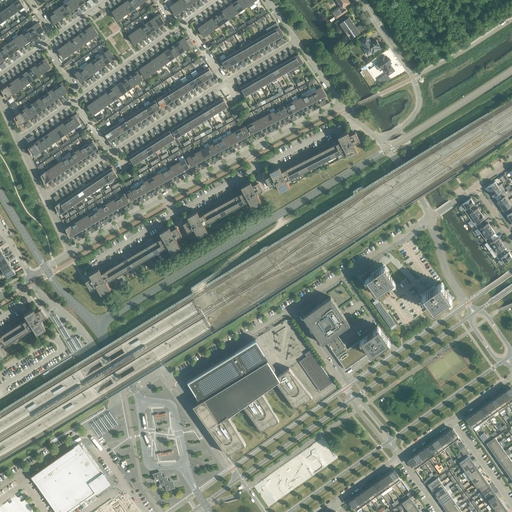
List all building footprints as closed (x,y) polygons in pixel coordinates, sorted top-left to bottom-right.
[(19,0),(18,0),(14,3),(19,10),(24,6),(19,0)] [(80,5),(76,0),(70,0),(69,1),(75,9),(80,5)] [(135,8),(129,0),(128,0),(125,3),(131,11),(135,8)] [(184,8),(179,0),(175,3),(180,11),(184,8)] [(189,6),(184,0),(179,0),(184,8),(189,6)] [(243,8),(238,0),(233,4),(239,12),(243,8)] [(248,5),(245,0),(238,0),(243,8),(248,5)] [(337,0),(341,6),(332,13),(336,19),(348,10),(345,6),(349,2),(347,0),(337,0)] [(75,9),(69,1),(64,4),(70,12),(75,9)] [(19,10),(14,3),(9,6),(14,13),(19,10)] [(131,11),(125,3),(121,6),(126,14),(131,11)] [(180,11),(175,3),(170,7),(176,14),(180,11)] [(70,12),(64,4),(59,8),(65,15),(70,12)] [(239,12),(233,4),(228,7),(234,15),(239,12)] [(14,13),(9,6),(4,10),(9,17),(14,13)] [(126,14),(121,6),(117,8),(122,16),(126,14)] [(234,15),(228,7),(223,11),(229,19),(234,15)] [(65,15),(59,8),(55,11),(60,19),(65,15)] [(122,16),(117,8),(112,12),(118,20),(122,16)] [(9,17),(4,10),(0,12),(0,13),(5,20),(9,17)] [(60,19),(55,11),(49,15),(55,23),(60,19)] [(229,19),(223,11),(218,14),(224,22),(229,19)] [(224,22),(218,14),(213,18),(219,25),(224,22)] [(159,15),(154,18),(160,26),(164,23),(159,15)] [(361,24),(356,27),(349,17),(340,23),(352,39),(365,29),(361,24)] [(160,26),(154,18),(150,21),(156,29),(160,26)] [(219,25),(213,18),(208,21),(214,29),(219,25)] [(156,29),(150,21),(146,24),(152,32),(156,29)] [(214,29),(208,21),(203,24),(209,32),(214,29)] [(38,22),(33,26),(39,34),(44,30),(38,22)] [(152,32),(146,24),(142,27),(147,35),(152,32)] [(209,32),(203,24),(198,28),(204,36),(209,32)] [(39,34),(33,26),(28,29),(34,37),(39,34)] [(98,34),(92,26),(88,29),(94,37),(98,34)] [(147,35),(142,27),(138,29),(143,37),(147,35)] [(279,27),(273,30),(278,38),(284,34),(279,27)] [(34,37),(28,29),(24,33),(29,41),(34,37)] [(94,37),(88,29),(84,32),(89,40),(94,37)] [(143,37),(138,29),(134,32),(139,40),(143,37)] [(278,38),(273,30),(268,33),(273,41),(278,38)] [(89,40),(84,32),(80,35),(85,43),(89,40)] [(139,40),(134,32),(129,36),(135,43),(139,40)] [(29,41),(24,33),(19,36),(24,44),(29,41)] [(273,41),(268,33),(263,36),(268,44),(273,41)] [(85,43),(80,35),(75,38),(81,46),(85,43)] [(24,44),(19,36),(14,40),(19,48),(24,44)] [(268,44),(263,36),(258,39),(263,47),(268,44)] [(363,48),(366,51),(365,52),(368,56),(371,53),(370,53),(372,52),(373,54),(380,49),(378,47),(380,46),(375,39),(370,43),(370,42),(366,37),(360,41),(364,47),(363,48)] [(81,46),(75,38),(71,40),(77,48),(81,46)] [(184,38),(179,41),(185,49),(190,46),(192,48),(195,46),(189,38),(186,40),(184,38)] [(263,47),(258,39),(253,42),(257,50),(263,47)] [(19,48),(14,40),(9,43),(14,51),(19,48)] [(77,48),(71,40),(67,43),(73,51),(77,48)] [(185,49),(179,41),(174,45),(180,53),(185,49)] [(257,50),(253,42),(247,45),(252,53),(257,50)] [(14,51),(9,43),(4,47),(9,55),(14,51)] [(73,51),(67,43),(63,46),(69,54),(73,51)] [(180,53),(174,45),(170,48),(175,56),(180,53)] [(252,53),(247,45),(242,48),(247,56),(252,53)] [(69,54),(63,46),(59,49),(64,57),(69,54)] [(9,55),(4,47),(0,49),(0,51),(4,58),(9,55)] [(175,56),(170,48),(165,52),(170,60),(175,56)] [(247,56),(242,48),(237,51),(242,59),(247,56)] [(115,58),(109,50),(105,53),(110,61),(115,58)] [(242,59),(237,51),(232,54),(237,62),(242,59)] [(170,60),(165,52),(160,55),(165,63),(170,60)] [(110,61),(105,53),(101,56),(106,64),(110,61)] [(237,62),(232,54),(227,57),(231,65),(237,62)] [(298,54),(293,57),(298,66),(304,62),(298,54)] [(165,63),(160,55),(155,59),(160,67),(165,63)] [(395,71),(390,64),(391,64),(392,64),(391,61),(390,61),(391,60),(389,58),(388,58),(388,57),(386,55),(385,56),(386,56),(385,57),(383,55),(380,57),(382,59),(377,62),(383,70),(383,69),(388,76),(395,71)] [(106,64),(101,56),(96,59),(102,66),(106,64)] [(231,65),(227,57),(221,60),(226,68),(231,65)] [(299,68),(298,66),(293,57),(288,60),(292,69),(294,71),(299,68)] [(45,59),(41,62),(46,70),(51,67),(45,59)] [(102,66),(96,59),(92,61),(98,69),(102,66)] [(160,67),(155,59),(150,62),(155,70),(160,67)] [(292,69),(288,60),(282,63),(287,72),(292,69)] [(98,69),(92,61),(88,64),(94,72),(98,69)] [(46,70),(41,62),(37,65),(42,73),(46,70)] [(155,70),(150,62),(145,66),(150,74),(155,70)] [(287,72),(282,63),(277,66),(282,75),(287,72)] [(94,72),(88,64),(84,67),(90,75),(94,72)] [(42,73),(37,65),(33,68),(38,76),(42,73)] [(150,74),(145,66),(140,69),(145,77),(150,74)] [(282,75),(277,66),(272,69),(277,78),(282,75)] [(90,75),(84,67),(80,70),(85,78),(90,75)] [(209,67),(203,71),(208,79),(214,75),(209,67)] [(38,76),(33,68),(28,71),(34,79),(38,76)] [(278,80),(277,78),(272,69),(267,72),(272,81),(273,83),(278,80)] [(85,78),(80,70),(75,73),(81,81),(85,78)] [(34,79),(28,71),(24,74),(30,82),(34,79)] [(137,71),(132,75),(138,82),(143,79),(137,71)] [(208,79),(203,71),(198,74),(203,82),(208,79)] [(272,81),(267,72),(262,75),(266,84),(272,81)] [(30,82),(24,74),(20,77),(26,85),(30,82)] [(203,82),(198,74),(193,77),(198,85),(203,82)] [(138,82),(132,75),(127,78),(133,86),(138,82)] [(266,84),(262,75),(256,78),(261,87),(266,84)] [(26,85),(20,77),(16,80),(21,88),(26,85)] [(198,85),(193,77),(188,80),(193,88),(198,85)] [(133,86),(127,78),(123,81),(128,89),(133,86)] [(261,87),(256,78),(251,81),(256,90),(261,87)] [(21,88),(16,80),(12,83),(17,91),(21,88)] [(193,88),(188,80),(183,83),(188,91),(193,88)] [(128,89),(123,81),(118,85),(123,93),(128,89)] [(256,90),(251,81),(246,84),(251,93),(256,90)] [(17,91),(12,83),(7,85),(13,93),(17,91)] [(62,83),(58,86),(63,94),(68,91),(62,83)] [(188,91),(183,83),(178,86),(183,94),(188,91)] [(251,93),(246,84),(241,87),(245,96),(251,93)] [(13,93),(7,85),(3,89),(4,90),(3,90),(2,90),(6,98),(6,97),(8,96),(8,97),(13,93)] [(123,93),(118,85),(113,88),(118,96),(123,93)] [(63,94),(58,86),(54,89),(59,97),(63,94)] [(183,94),(178,86),(172,89),(177,98),(183,94)] [(321,87),(316,90),(320,98),(327,95),(321,87)] [(118,96),(113,88),(108,92),(113,100),(118,96)] [(59,97),(54,89),(49,92),(55,100),(59,97)] [(177,98),(172,89),(167,93),(172,101),(177,98)] [(320,98),(316,90),(312,92),(316,100),(320,98)] [(55,100),(49,92),(45,95),(51,103),(55,100)] [(113,100),(108,92),(103,95),(108,103),(113,100)] [(316,100),(312,92),(307,94),(311,103),(316,100)] [(172,101),(167,93),(162,96),(167,104),(172,101)] [(311,103),(307,94),(302,97),(307,105),(311,103)] [(51,103),(45,95),(41,98),(47,106),(51,103)] [(108,103),(103,95),(98,99),(104,107),(108,103)] [(167,104),(162,96),(157,99),(162,107),(167,104)] [(307,105),(302,97),(298,99),(302,107),(307,105)] [(47,106),(41,98),(37,101),(42,109),(47,106)] [(223,98),(218,101),(223,109),(228,106),(223,98)] [(104,107),(98,99),(93,102),(99,110),(104,107)] [(302,107),(298,99),(293,101),(298,110),(302,107)] [(155,100),(150,103),(155,111),(161,108),(155,100)] [(42,109),(37,101),(33,104),(38,111),(42,109)] [(223,109),(218,101),(213,104),(218,112),(223,109)] [(298,110),(293,101),(289,104),(293,112),(298,110)] [(99,110),(93,102),(88,106),(93,114),(99,110)] [(155,111),(150,103),(145,106),(150,114),(155,111)] [(38,111),(33,104),(28,106),(34,114),(38,111)] [(218,112),(213,104),(208,107),(212,115),(218,112)] [(293,112),(289,104),(284,106),(289,114),(293,112)] [(34,114),(28,106),(24,109),(30,117),(34,114)] [(150,114),(145,106),(140,110),(145,118),(150,114)] [(289,114),(284,106),(280,108),(284,117),(289,114)] [(212,115),(208,107),(202,111),(207,119),(212,115)] [(284,117),(280,108),(275,111),(280,119),(284,117)] [(30,117),(24,109),(20,112),(26,120),(30,117)] [(145,118),(140,110),(135,113),(140,121),(145,118)] [(207,119),(202,111),(197,114),(202,122),(207,119)] [(280,119),(275,111),(271,113),(275,121),(280,119)] [(26,120),(20,112),(16,116),(15,117),(15,116),(14,116),(18,124),(21,122),(21,123),(26,120)] [(140,121),(135,113),(130,116),(135,124),(140,121)] [(275,121),(271,113),(266,115),(270,124),(275,121)] [(202,122),(197,114),(192,117),(197,125),(202,122)] [(75,115),(69,119),(75,127),(80,123),(75,115)] [(270,124),(266,115),(261,118),(266,126),(270,124)] [(135,124),(130,116),(125,119),(130,127),(135,124)] [(197,125),(192,117),(187,120),(192,128),(197,125)] [(266,126),(261,118),(257,120),(261,128),(266,126)] [(75,127),(69,119),(65,122),(70,130),(75,127)] [(130,127),(125,119),(120,123),(125,131),(130,127)] [(192,128),(187,120),(182,123),(187,131),(192,128)] [(261,128),(257,120),(252,122),(257,131),(261,128)] [(70,130),(65,122),(60,126),(65,134),(70,130)] [(257,131),(252,122),(248,125),(252,133),(257,131)] [(125,131),(120,123),(115,126),(120,134),(125,131)] [(187,131),(182,123),(177,126),(182,134),(187,131)] [(65,134),(60,126),(55,129),(60,137),(65,134)] [(120,134),(115,126),(110,129),(115,137),(120,134)] [(182,134),(177,126),(171,129),(176,138),(182,134)] [(246,126),(241,128),(245,137),(250,134),(246,126)] [(245,137),(241,128),(236,131),(241,139),(245,137)] [(60,137),(55,129),(50,133),(55,141),(60,137)] [(115,137),(110,129),(104,132),(109,140),(115,137)] [(170,130),(165,134),(170,142),(175,138),(170,130)] [(241,139),(236,131),(232,133),(236,142),(241,139)] [(338,137),(339,139),(341,142),(336,144),(341,153),(345,150),(349,157),(358,152),(354,144),(360,141),(356,132),(349,135),(348,132),(338,137)] [(55,141),(50,133),(45,136),(50,144),(55,141)] [(236,142),(232,133),(227,136),(232,144),(236,142)] [(170,142),(165,134),(160,137),(165,145),(170,142)] [(50,144),(45,136),(40,140),(45,148),(50,144)] [(232,144),(227,136),(223,138),(227,146),(232,144)] [(165,145),(160,137),(155,140),(160,148),(165,145)] [(227,146),(223,138),(218,141),(223,149),(227,146)] [(45,148),(40,140),(35,143),(41,151),(45,148)] [(93,140),(88,143),(94,151),(98,148),(93,140)] [(160,148),(155,140),(150,143),(155,151),(160,148)] [(223,149),(218,141),(214,143),(218,151),(223,149)] [(41,151),(35,143),(30,147),(30,148),(29,148),(33,156),(35,154),(35,155),(41,151)] [(94,151),(88,143),(84,146),(89,154),(94,151)] [(155,151),(150,143),(144,147),(150,155),(155,151)] [(218,151),(214,143),(209,145),(214,154),(218,151)] [(341,153),(336,144),(332,146),(336,155),(341,153)] [(214,154),(209,145),(205,148),(209,156),(214,154)] [(89,154),(84,146),(80,149),(85,156),(89,154)] [(336,155),(332,146),(327,149),(332,157),(336,155)] [(150,155),(144,147),(139,150),(144,158),(150,155)] [(209,156),(205,148),(200,150),(205,159),(209,156)] [(85,156),(80,149),(76,151),(81,159),(85,156)] [(332,157),(327,149),(323,151),(327,160),(332,157)] [(144,158),(139,150),(134,153),(139,161),(144,158)] [(205,159),(200,150),(196,153),(200,161),(205,159)] [(81,159),(76,151),(71,154),(77,162),(81,159)] [(327,160),(323,151),(318,153),(323,162),(327,160)] [(139,161),(134,153),(129,156),(134,164),(139,161)] [(200,161),(196,153),(191,155),(196,163),(200,161)] [(323,162),(318,153),(314,155),(318,164),(323,162)] [(77,162),(71,154),(67,157),(72,165),(77,162)] [(196,163),(191,155),(187,158),(191,166),(196,163)] [(318,164),(314,155),(309,158),(314,167),(318,164)] [(72,165),(67,157),(63,160),(68,168),(72,165)] [(314,167),(309,158),(305,160),(309,169),(314,167)] [(189,167),(185,159),(180,161),(185,170),(189,167)] [(68,168),(63,160),(59,163),(64,171),(68,168)] [(309,169),(305,160),(300,162),(304,171),(309,169)] [(185,170),(180,161),(176,164),(180,172),(185,170)] [(304,171),(300,162),(295,165),(300,174),(304,171)] [(64,171),(59,163),(54,166),(60,174),(64,171)] [(180,172),(176,164),(171,166),(176,175),(180,172)] [(300,174),(295,165),(291,167),(295,176),(300,174)] [(50,169),(49,166),(44,169),(46,171),(51,179),(55,176),(50,169)] [(60,174),(54,166),(50,169),(55,176),(60,174)] [(176,175),(171,166),(167,169),(171,177),(176,175)] [(270,171),(271,173),(272,175),(265,178),(270,187),(276,183),(277,185),(279,190),(280,192),(290,187),(286,180),(291,178),(286,169),(282,172),(279,167),(270,171)] [(295,176),(291,167),(286,169),(291,178),(295,176)] [(112,168),(107,171),(112,179),(117,175),(112,168)] [(171,177),(167,169),(162,172),(167,180),(171,177)] [(51,179),(46,171),(41,174),(45,183),(51,179)] [(113,181),(112,179),(107,171),(103,174),(108,182),(109,184),(113,181)] [(167,180),(162,172),(158,174),(163,182),(167,180)] [(108,182),(103,174),(98,177),(104,185),(108,182)] [(163,182),(158,174),(153,177),(158,185),(163,182)] [(104,185),(98,177),(94,180),(99,187),(104,185)] [(158,185),(153,177),(149,179),(154,187),(158,185)] [(154,187),(149,179),(145,182),(149,190),(154,187)] [(99,187),(94,180),(90,182),(95,190),(99,187)] [(95,190),(90,182),(86,185),(91,193),(95,190)] [(149,190),(145,182),(140,184),(145,192),(149,190)] [(258,182),(252,185),(251,182),(241,187),(244,192),(240,194),(245,203),(249,200),(253,207),(262,202),(258,195),(258,196),(257,193),(263,190),(258,182)] [(495,182),(487,187),(490,192),(498,186),(495,182)] [(145,192),(140,184),(136,187),(140,195),(145,192)] [(91,193),(86,185),(81,188),(87,196),(91,193)] [(500,185),(498,186),(490,192),(493,197),(499,193),(500,195),(505,192),(500,185)] [(140,195),(136,187),(131,189),(136,197),(140,195)] [(87,196),(81,188),(77,191),(82,199),(87,196)] [(136,197),(131,189),(127,192),(131,200),(136,197)] [(82,199),(77,191),(73,194),(78,202),(82,199)] [(507,195),(505,192),(500,195),(502,198),(497,201),(500,206),(508,200),(505,196),(507,195)] [(125,193),(120,196),(125,204),(129,201),(125,193)] [(78,202),(73,194),(69,197),(74,205),(78,202)] [(245,203),(240,194),(235,197),(240,205),(245,203)] [(125,204),(120,196),(116,198),(120,206),(125,204)] [(74,205),(69,197),(64,199),(70,207),(74,205)] [(240,205),(235,197),(231,199),(236,208),(240,205)] [(120,206),(116,198),(111,201),(116,209),(120,206)] [(471,198),(461,205),(466,213),(471,209),(469,207),(474,203),(471,198)] [(70,207),(64,199),(60,202),(65,210),(70,207)] [(236,208),(231,199),(226,201),(231,210),(236,208)] [(511,204),(511,205),(508,200),(500,206),(503,211),(509,207),(510,210),(511,208),(511,204)] [(116,209),(111,201),(107,204),(112,212),(116,209)] [(231,210),(226,201),(222,204),(227,213),(231,210)] [(65,210),(60,202),(55,205),(59,214),(65,210)] [(112,212),(107,204),(102,206),(107,214),(112,212)] [(227,213),(222,204),(217,206),(222,215),(227,213)] [(107,214),(102,206),(98,209),(103,217),(107,214)] [(222,215),(217,206),(213,209),(218,218),(222,215)] [(473,212),(471,209),(466,213),(471,220),(473,219),(473,218),(481,213),(478,208),(473,212)] [(103,217),(98,209),(94,211),(99,220),(103,217)] [(218,218),(213,209),(208,211),(213,220),(218,218)] [(99,220),(94,211),(89,214),(94,222),(99,220)] [(188,216),(189,218),(189,219),(189,220),(183,223),(188,232),(193,229),(194,228),(195,230),(199,237),(208,232),(204,225),(209,222),(204,214),(200,216),(197,211),(188,216)] [(213,220),(208,211),(204,214),(209,222),(213,220)] [(481,213),(473,218),(473,219),(477,223),(474,225),(476,227),(481,224),(479,221),(485,218),(481,213)] [(94,222),(89,214),(85,217),(90,225),(94,222)] [(90,225),(85,217),(81,219),(85,227),(90,225)] [(85,227),(81,219),(76,222),(81,230),(85,227)] [(81,230),(76,222),(72,225),(77,233),(81,230)] [(481,224),(476,227),(478,230),(479,229),(482,234),(483,234),(492,228),(488,223),(483,226),(481,224)] [(77,233),(72,225),(66,228),(70,237),(77,233)] [(171,230),(170,229),(169,227),(160,232),(163,237),(159,240),(164,248),(168,246),(172,252),(181,247),(176,238),(182,235),(177,226),(171,230)] [(483,234),(482,234),(481,235),(487,242),(492,239),(490,236),(495,233),(492,228),(483,234)] [(493,241),(492,239),(487,242),(492,249),(502,242),(498,237),(493,241)] [(164,248),(159,240),(154,242),(159,251),(164,248)] [(159,251),(154,242),(150,245),(155,253),(159,251)] [(502,242),(492,249),(497,257),(502,253),(500,251),(505,247),(502,242)] [(155,253),(150,245),(146,247),(151,256),(155,253)] [(151,256),(146,247),(141,250),(146,258),(151,256)] [(146,258),(141,250),(137,253),(142,261),(146,258)] [(504,256),(502,253),(497,257),(499,259),(501,258),(504,263),(511,257),(511,256),(509,252),(504,256)] [(142,261),(137,253),(132,255),(137,264),(142,261)] [(137,264),(132,255),(128,258),(133,266),(137,264)] [(133,266),(128,258),(124,260),(129,269),(133,266)] [(129,269),(124,260),(119,263),(124,272),(129,269)] [(11,266),(8,261),(0,265),(0,266),(2,271),(11,266)] [(124,272),(119,263),(115,266),(120,274),(124,272)] [(14,272),(11,266),(2,271),(6,277),(10,274),(10,275),(15,273),(14,272)] [(120,274),(115,266),(110,268),(115,277),(120,274)] [(384,266),(366,279),(377,294),(395,282),(384,266)] [(115,277),(110,268),(106,271),(111,279),(115,277)] [(90,274),(91,276),(92,277),(86,281),(91,289),(96,286),(95,286),(97,285),(100,292),(102,294),(111,288),(107,282),(111,279),(106,271),(102,273),(99,269),(90,274)] [(441,283),(423,296),(433,311),(451,298),(441,283)] [(331,297),(303,316),(323,344),(326,341),(346,369),(362,357),(353,345),(347,349),(337,334),(350,324),(331,297)] [(378,299),(372,302),(392,330),(397,326),(378,299)] [(40,308),(34,312),(32,309),(23,314),(26,319),(22,322),(27,330),(32,327),(35,332),(36,334),(45,328),(39,320),(45,316),(40,308)] [(27,330),(22,322),(18,324),(23,333),(27,330)] [(23,333),(18,324),(13,327),(19,335),(23,333)] [(19,335),(13,327),(9,330),(14,338),(19,335)] [(361,339),(353,345),(362,357),(370,352),(372,354),(390,342),(387,338),(381,330),(379,327),(376,328),(361,339)] [(14,338),(9,330),(5,333),(10,341),(14,338)] [(10,341),(5,333),(0,335),(6,344),(10,341)] [(271,362),(256,338),(187,380),(188,382),(200,402),(203,405),(204,407),(261,372),(259,369),(270,363),(271,362)] [(144,374),(160,365),(151,351),(146,354),(141,346),(126,356),(127,358),(128,359),(129,361),(129,362),(130,362),(131,363),(132,364),(133,365),(134,367),(135,368),(136,369),(137,369),(139,371),(140,371),(141,372),(142,373),(144,374)] [(307,357),(300,362),(321,391),(333,383),(310,351),(305,354),(307,357)] [(278,376),(270,363),(259,369),(261,372),(204,407),(203,405),(200,402),(194,406),(208,425),(228,454),(238,447),(238,448),(246,444),(228,415),(243,404),(261,431),(271,424),(272,425),(279,420),(261,391),(276,381),(295,407),(301,403),(304,400),(305,401),(313,397),(289,368),(278,376)] [(511,400),(511,399),(506,391),(507,392),(505,394),(505,393),(502,395),(508,403),(511,400)] [(508,403),(502,395),(501,395),(502,396),(500,397),(500,396),(497,398),(503,407),(508,403)] [(503,407),(497,398),(496,398),(497,399),(496,400),(495,399),(492,402),(498,410),(503,407)] [(498,410),(492,402),(492,403),(491,404),(490,403),(487,405),(493,414),(498,410)] [(495,416),(493,414),(487,405),(487,406),(486,407),(485,406),(482,409),(488,417),(490,420),(495,416)] [(488,417),(482,409),(482,410),(481,411),(480,410),(477,412),(483,421),(488,417)] [(483,421),(477,412),(477,413),(476,414),(475,413),(472,416),(478,424),(483,421)] [(478,424),(472,416),(473,417),(471,418),(470,417),(467,419),(473,428),(478,424)] [(451,430),(448,433),(454,441),(459,438),(453,429),(453,430),(452,431),(451,430)] [(454,441),(448,433),(448,434),(447,435),(446,434),(443,436),(449,445),(454,441)] [(479,436),(484,443),(489,439),(484,433),(479,436)] [(449,445),(443,436),(443,437),(442,438),(441,437),(438,440),(444,448),(449,445)] [(498,442),(495,437),(487,443),(490,446),(491,447),(490,447),(491,448),(498,442)] [(444,448),(438,440),(438,441),(437,442),(436,441),(433,443),(439,452),(444,448)] [(66,511),(93,494),(103,486),(108,483),(89,456),(79,442),(30,477),(55,511),(66,511)] [(502,446),(498,442),(491,448),(493,451),(494,451),(494,452),(502,446)] [(439,452),(433,443),(434,444),(432,445),(431,444),(428,446),(434,455),(439,452)] [(434,455),(428,446),(428,447),(429,448),(427,449),(426,448),(423,450),(429,459),(434,455)] [(460,450),(463,454),(465,456),(470,453),(465,446),(460,450)] [(505,451),(502,446),(494,452),(495,453),(494,453),(497,456),(505,451)] [(429,459),(423,450),(424,451),(422,452),(422,451),(418,453),(424,462),(429,459)] [(508,455),(505,451),(497,456),(499,460),(500,459),(501,460),(508,455)] [(424,462),(418,453),(418,454),(419,454),(417,456),(417,455),(414,457),(420,465),(424,462)] [(511,460),(508,455),(501,460),(501,461),(501,462),(503,465),(511,460)] [(471,459),(469,456),(459,463),(462,467),(472,461),(471,460),(471,461),(470,460),(471,459)] [(420,465),(414,457),(413,457),(414,458),(412,459),(412,458),(408,460),(415,469),(420,465)] [(511,465),(511,461),(511,460),(503,465),(505,469),(506,468),(507,469),(511,465)] [(474,464),(472,461),(462,467),(465,471),(474,465),(473,464),(474,464)] [(475,466),(474,465),(465,471),(468,476),(477,469),(475,466)] [(480,472),(477,469),(468,476),(471,480),(480,474),(479,473),(480,472)] [(392,472),(389,474),(395,483),(400,479),(394,470),(394,471),(395,471),(393,473),(392,472)] [(395,483),(389,474),(390,475),(388,476),(388,475),(384,477),(390,486),(395,483)] [(480,475),(480,474),(471,480),(474,484),(483,477),(481,474),(480,475)] [(390,486),(384,477),(385,478),(383,479),(379,481),(386,489),(390,486)] [(486,480),(483,477),(474,484),(477,488),(486,482),(485,481),(486,480)] [(441,482),(438,478),(429,484),(431,487),(432,487),(432,488),(432,489),(441,482)] [(386,489),(379,481),(380,482),(378,483),(378,482),(375,484),(381,493),(386,489)] [(444,486),(441,482),(432,489),(434,492),(435,491),(435,492),(444,486)] [(486,483),(486,482),(477,488),(480,492),(489,486),(487,483),(486,483)] [(381,493),(375,484),(374,484),(375,485),(373,486),(373,485),(370,488),(376,496),(381,493)] [(447,490),(444,486),(435,492),(436,493),(436,494),(438,497),(447,490)] [(491,489),(489,486),(480,492),(483,496),(492,490),(491,489)] [(376,496),(370,488),(370,489),(369,490),(368,489),(365,491),(371,500),(376,496)] [(450,495),(447,490),(438,497),(440,500),(441,500),(441,501),(450,495)] [(492,491),(492,490),(483,496),(486,501),(495,494),(493,491),(492,491)] [(371,500),(365,491),(365,492),(364,493),(363,492),(360,495),(366,503),(371,500)] [(497,497),(495,494),(486,501),(489,505),(497,499),(497,498),(497,497)] [(366,503),(360,495),(360,496),(359,497),(358,496),(355,498),(361,507),(366,503)] [(453,499),(450,495),(441,501),(442,502),(441,502),(444,505),(453,499)] [(412,501),(410,497),(400,504),(404,509),(413,502),(412,502),(412,501)] [(361,507),(355,498),(355,499),(354,500),(353,499),(350,502),(356,510),(361,507)] [(456,503),(453,499),(444,505),(446,508),(447,508),(447,509),(456,503)] [(498,500),(497,499),(489,505),(492,509),(501,502),(499,499),(498,500)] [(126,511),(124,510),(125,510),(124,509),(122,506),(121,505),(119,503),(120,503),(119,502),(118,502),(116,504),(115,504),(113,506),(112,506),(110,508),(107,510),(104,511),(126,511)] [(416,505),(413,502),(404,509),(405,511),(408,511),(416,507),(415,506),(416,505)] [(503,505),(501,502),(492,509),(493,511),(496,511),(503,507),(503,506),(503,505)] [(451,511),(459,507),(456,503),(447,509),(448,510),(447,511),(448,511),(451,511)]
